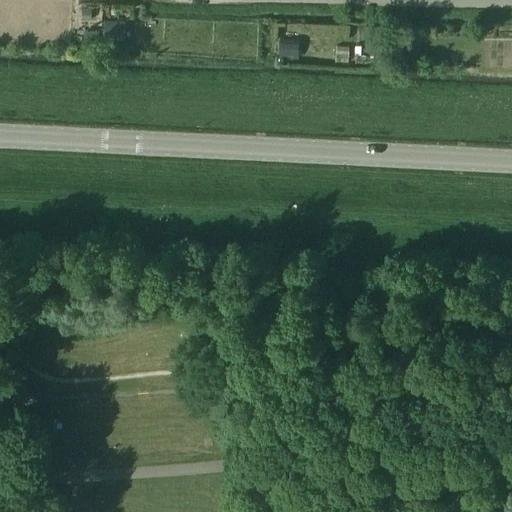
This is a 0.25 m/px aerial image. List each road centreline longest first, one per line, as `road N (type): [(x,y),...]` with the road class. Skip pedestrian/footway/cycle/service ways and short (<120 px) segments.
road 1 (secondary): [(511,164),(0,141)]
road 2 (unclassified): [(385,0),(511,0)]
